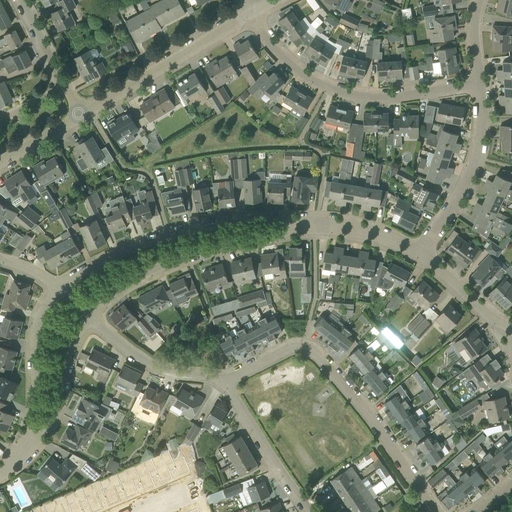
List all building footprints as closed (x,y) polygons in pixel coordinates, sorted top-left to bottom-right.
[(62,0),(57,3),(60,9),(50,15),(58,31),(75,23),(69,10),(76,7),(72,0),(62,0)] [(149,7),(151,9),(160,26),(173,20),(162,0),(149,7)] [(178,0),(162,0),(173,20),(185,13),(178,0)] [(324,0),(347,11),(351,2),(348,1),(348,0),(324,0)] [(378,12),(381,3),(371,0),(368,9),(378,12)] [(435,0),(436,6),(438,6),(439,14),(454,12),(452,2),(461,1),(461,0),(435,0)] [(511,0),(498,0),(496,12),(511,15),(511,0)] [(124,6),(119,9),(121,14),(127,11),(124,6)] [(423,8),(424,17),(439,14),(438,6),(436,6),(423,8)] [(410,8),(402,10),(403,20),(411,18),(410,8)] [(151,9),(138,16),(149,36),(162,29),(160,26),(151,9)] [(0,29),(10,24),(4,10),(0,12),(0,29)] [(280,29),(283,33),(299,22),(292,11),(278,21),(282,27),(280,29)] [(115,13),(109,16),(113,23),(119,20),(115,13)] [(343,14),(340,21),(355,28),(358,21),(343,14)] [(149,36),(138,16),(125,22),(136,42),(149,36)] [(436,29),(430,30),(432,41),(453,38),(451,26),(455,25),(453,16),(434,19),(436,29)] [(332,18),(329,23),(336,27),(339,22),(332,18)] [(300,36),(306,32),(310,35),(319,25),(314,20),(311,24),(309,23),(303,27),(299,22),(283,33),(286,37),(288,35),(292,41),(300,36)] [(313,62),(328,39),(328,38),(321,33),(324,29),(319,25),(310,35),(303,42),(308,46),(304,53),(310,57),(309,59),(313,62)] [(494,36),(493,50),(511,51),(511,26),(492,26),(492,35),(494,36)] [(0,47),(7,44),(10,49),(20,44),(14,30),(3,35),(4,37),(0,38),(0,47)] [(338,54),(342,46),(344,41),(338,38),(336,43),(335,44),(328,39),(313,62),(317,65),(319,62),(325,66),(334,52),(338,54)] [(373,46),(372,59),(377,59),(377,63),(377,70),(378,80),(385,79),(386,82),(391,82),(389,62),(382,62),(381,59),(382,52),(379,52),(380,40),(374,39),(373,46)] [(233,45),(245,64),(251,61),(250,58),(256,54),(248,40),(241,44),(239,42),(233,45)] [(342,46),(348,49),(350,44),(344,41),(342,46)] [(438,50),(440,62),(460,59),(459,54),(456,54),(455,47),(438,50)] [(90,51),(73,59),(79,70),(81,69),(84,75),(91,71),(95,78),(107,72),(103,64),(98,67),(94,58),(97,57),(98,54),(96,50),(93,49),(90,51)] [(10,57),(10,55),(1,60),(0,58),(0,68),(4,67),(7,74),(30,63),(24,50),(10,57)] [(345,77),(350,78),(355,59),(343,56),(341,63),(339,72),(346,74),(345,77)] [(210,75),(217,86),(230,79),(231,82),(239,78),(235,71),(232,65),(227,57),(213,65),(212,62),(205,67),(210,75)] [(355,59),(350,78),(355,79),(356,77),(363,78),(367,62),(355,59)] [(460,59),(440,62),(442,74),(459,71),(458,64),(460,64),(460,59)] [(497,70),(497,75),(511,73),(511,60),(503,62),(503,70),(497,70)] [(267,61),(263,65),(267,70),(272,66),(267,61)] [(401,61),(389,62),(391,82),(396,81),(395,79),(403,78),(402,68),(401,61)] [(241,70),(250,86),(251,86),(256,81),(247,66),(241,70)] [(408,70),(410,80),(419,79),(417,69),(417,66),(408,67),(408,70)] [(277,91),(285,84),(274,72),(269,77),(265,72),(256,81),(251,86),(250,86),(247,89),(257,100),(265,93),(271,100),(279,93),(277,91)] [(206,92),(200,82),(195,73),(176,84),(185,99),(197,91),(200,95),(206,92)] [(504,79),(504,87),(511,86),(511,73),(497,75),(498,80),(504,79)] [(0,82),(0,106),(3,105),(3,106),(9,103),(4,90),(6,89),(2,82),(0,82)] [(214,91),(216,94),(222,105),(231,100),(223,86),(214,91)] [(283,101),(293,107),(304,90),(299,88),(298,90),(292,86),(283,101)] [(499,95),(499,101),(511,99),(511,86),(504,87),(505,95),(499,95)] [(155,94),(156,96),(141,105),(146,114),(138,119),(142,127),(150,121),(174,107),(169,98),(164,89),(155,94)] [(304,90),(293,107),(304,113),(313,99),(307,95),(308,93),(304,90)] [(222,105),(216,94),(208,99),(218,114),(225,110),(222,105)] [(511,99),(499,101),(499,105),(506,105),(506,113),(511,112),(511,99)] [(438,113),(437,121),(451,123),(461,125),(462,118),(463,118),(464,116),(463,115),(464,108),(440,103),(438,113)] [(272,110),(277,114),(280,109),(274,105),(272,110)] [(325,122),(337,125),(342,106),(338,105),(337,107),(330,105),(325,122)] [(423,122),(432,123),(435,107),(426,105),(423,122)] [(342,106),(337,125),(349,128),(351,121),(354,112),(347,110),(347,107),(342,106)] [(364,130),(376,130),(376,111),(371,111),(371,113),(364,113),(364,130)] [(376,111),(376,130),(388,130),(388,113),(381,113),(381,111),(376,111)] [(139,130),(133,122),(128,113),(115,121),(114,118),(108,122),(109,124),(108,125),(113,134),(117,140),(130,132),(132,134),(139,130)] [(418,126),(418,116),(408,116),(408,113),(400,113),(400,120),(394,120),(394,138),(401,138),(401,135),(409,135),(409,138),(418,138),(418,126)] [(295,126),(300,129),(307,118),(301,115),(295,126)] [(311,128),(316,131),(323,120),(317,117),(311,128)] [(511,150),(511,126),(500,126),(500,135),(502,135),(502,151),(511,150)] [(429,133),(427,138),(460,149),(461,144),(455,142),(458,135),(442,130),(440,137),(429,133)] [(82,140),(75,144),(80,153),(88,167),(104,158),(107,163),(112,160),(113,160),(114,159),(106,147),(100,151),(97,146),(92,137),(83,142),(82,140)] [(360,151),(361,138),(355,137),(354,143),(353,150),(352,157),(361,160),(363,160),(364,152),(360,151)] [(436,147),(434,154),(449,159),(452,152),(458,154),(460,149),(427,138),(426,143),(436,147)] [(157,140),(152,143),(157,150),(162,147),(157,140)] [(151,142),(146,145),(151,153),(157,150),(152,143),(151,142)] [(236,154),(228,155),(228,160),(230,160),(232,178),(238,177),(237,159),(236,154)] [(434,154),(430,166),(451,173),(453,168),(447,166),(449,159),(434,154)] [(33,167),(44,185),(63,174),(58,165),(59,165),(55,157),(40,166),(38,164),(33,167)] [(245,159),(237,159),(238,177),(246,177),(245,159)] [(335,205),(340,206),(344,183),(345,179),(346,173),(349,160),(342,159),(338,182),(326,180),(323,196),(337,199),(335,205)] [(369,188),(365,210),(370,211),(371,205),(379,206),(381,196),(382,190),(378,190),(379,184),(377,184),(381,164),(374,163),(372,176),(371,182),(370,188),(369,188)] [(451,173),(430,166),(426,178),(441,183),(444,176),(450,178),(451,173)] [(190,167),(183,169),(186,185),(194,183),(190,167)] [(186,185),(183,169),(175,171),(178,186),(186,185)] [(395,177),(410,184),(414,177),(399,169),(395,177)] [(487,179),(485,184),(506,193),(511,182),(511,180),(511,172),(503,169),(500,176),(496,175),(493,182),(487,179)] [(22,171),(5,182),(10,190),(14,196),(19,193),(24,201),(25,202),(35,195),(30,186),(31,186),(22,171)] [(267,202),(283,203),(284,195),(290,195),(291,175),(281,174),(281,183),(268,182),(268,192),(267,202)] [(303,175),(303,177),(295,176),(292,201),(308,203),(309,191),(316,192),(318,177),(303,175)] [(113,176),(105,179),(107,184),(115,181),(113,176)] [(256,180),(244,181),(245,193),(246,203),(262,201),(261,191),(260,180),(256,180)] [(234,196),(233,181),(226,181),(226,188),(222,189),(222,182),(218,183),(219,188),(218,188),(219,197),(220,207),(235,206),(234,196)] [(213,192),(213,187),(208,188),(207,187),(206,185),(204,183),(200,184),(199,187),(199,188),(192,190),(194,201),(197,211),(212,208),(210,198),(209,193),(213,192)] [(346,200),(354,202),(356,186),(344,183),(340,206),(345,207),(346,200)] [(422,205),(431,210),(438,195),(429,191),(415,184),(411,192),(418,195),(415,202),(422,205)] [(489,191),(486,198),(501,205),(506,193),(485,184),(483,188),(489,191)] [(361,209),(365,210),(369,188),(356,186),(354,202),(362,203),(361,209)] [(40,193),(49,207),(55,203),(47,189),(40,193)] [(171,216),(186,212),(181,189),(161,193),(164,205),(168,204),(171,216)] [(131,199),(125,201),(128,211),(132,220),(137,219),(138,224),(150,220),(149,217),(152,217),(150,207),(156,205),(155,201),(152,191),(146,192),(145,191),(144,190),(138,191),(138,193),(138,194),(141,205),(134,207),(131,199)] [(102,205),(97,192),(90,195),(96,208),(102,205)] [(83,198),(90,214),(97,211),(96,208),(90,195),(83,198)] [(399,198),(392,212),(395,213),(401,216),(397,223),(412,231),(419,216),(408,211),(411,205),(399,198)] [(476,202),(474,207),(495,217),(495,216),(501,205),(486,198),(482,205),(476,202)] [(114,215),(107,217),(111,231),(117,229),(118,231),(127,227),(125,223),(132,220),(128,211),(125,201),(111,206),(114,215)] [(0,203),(0,222),(1,223),(1,222),(5,215),(12,220),(16,213),(0,203)] [(71,204),(63,208),(67,215),(72,214),(75,211),(74,206),(71,204)] [(28,207),(23,212),(35,223),(40,217),(28,207)] [(490,228),(491,225),(509,233),(511,226),(511,225),(495,216),(495,217),(474,207),(472,211),(478,214),(475,221),(472,228),(487,238),(491,229),(490,228)] [(56,212),(65,228),(72,225),(67,215),(63,208),(56,212)] [(35,223),(23,212),(19,218),(31,228),(35,223)] [(81,230),(90,249),(106,242),(96,220),(80,227),(81,230)] [(1,223),(0,222),(0,239),(8,227),(1,222),(1,223)] [(64,242),(57,245),(65,261),(80,253),(69,232),(61,236),(64,242)] [(25,233),(16,247),(23,251),(32,238),(25,233)] [(460,260),(458,262),(465,267),(472,257),(476,260),(482,252),(468,242),(467,244),(457,236),(447,250),(460,260)] [(485,250),(497,258),(503,249),(491,241),(485,250)] [(65,261),(57,245),(47,251),(44,246),(36,250),(43,262),(47,260),(52,268),(65,261)] [(322,268),(335,270),(339,248),(334,247),(333,253),(325,252),(322,268)] [(289,258),(289,273),(305,273),(305,255),(302,255),(302,248),(289,248),(289,258)] [(344,249),(339,248),(335,270),(348,272),(350,256),(343,255),(344,249)] [(348,272),(361,274),(364,252),(359,251),(358,257),(350,256),(348,272)] [(369,253),(364,252),(361,274),(373,276),(376,260),(368,259),(369,253)] [(264,273),(265,280),(274,278),(274,279),(287,277),(284,260),(278,261),(277,253),(261,255),(263,265),(264,273)] [(482,266),(472,275),(483,286),(494,275),(498,279),(502,275),(505,271),(501,267),(496,262),(489,255),(480,264),(482,266)] [(231,263),(235,282),(255,277),(251,258),(231,263)] [(382,265),(378,280),(376,287),(384,290),(387,289),(389,289),(392,288),(394,286),(395,282),(404,286),(410,273),(391,263),(388,267),(382,265)] [(203,273),(208,289),(228,283),(225,274),(222,264),(213,267),(214,269),(203,273)] [(336,300),(339,282),(340,276),(335,275),(334,286),(332,286),(332,291),(331,299),(336,300)] [(501,282),(490,293),(506,308),(511,301),(511,287),(511,285),(511,282),(506,277),(505,278),(502,275),(498,279),(501,282)] [(303,276),(303,293),(311,293),(311,276),(303,276)] [(169,284),(172,290),(167,293),(173,306),(178,304),(188,300),(187,297),(198,293),(193,283),(187,285),(184,278),(169,284)] [(1,309),(13,312),(15,306),(26,310),(29,299),(26,298),(30,285),(14,280),(8,300),(4,299),(1,309)] [(415,300),(426,310),(438,297),(430,289),(431,288),(423,280),(413,291),(411,289),(404,297),(405,298),(411,304),(415,300)] [(138,298),(146,313),(170,300),(162,285),(138,298)] [(240,307),(265,299),(262,290),(237,298),(240,307)] [(398,295),(396,294),(386,308),(394,314),(405,298),(404,297),(399,293),(398,295)] [(212,307),(214,315),(229,310),(227,302),(212,307)] [(136,318),(123,304),(111,316),(123,330),(136,318)] [(435,320),(448,332),(462,317),(449,304),(435,320)] [(255,307),(245,309),(246,315),(256,312),(255,307)] [(246,315),(245,309),(235,312),(237,318),(246,315)] [(407,327),(413,333),(426,319),(420,313),(407,327)] [(358,319),(366,325),(370,321),(362,314),(358,319)] [(0,334),(5,335),(15,338),(17,331),(19,332),(22,321),(5,316),(3,324),(0,323),(0,332),(0,333),(0,334)] [(267,316),(262,319),(273,339),(277,337),(276,334),(282,331),(275,316),(268,319),(267,316)] [(316,330),(325,338),(336,325),(326,317),(325,319),(321,316),(313,325),(317,328),(316,330)] [(137,323),(148,336),(154,330),(148,323),(143,317),(137,323)] [(158,327),(160,325),(154,318),(148,323),(154,330),(156,333),(160,330),(158,327)] [(259,324),(253,327),(261,342),(266,339),(268,342),(273,339),(262,319),(257,321),(259,324)] [(416,342),(432,324),(426,319),(413,333),(408,338),(404,343),(407,345),(413,339),(416,342)] [(176,323),(173,326),(173,329),(176,332),(179,332),(181,329),(181,326),(179,323),(176,323)] [(329,344),(333,348),(347,330),(343,326),(341,329),(336,325),(325,338),(331,342),(329,344)] [(246,327),(241,330),(251,350),(256,348),(255,345),(261,342),(253,327),(247,330),(246,327)] [(464,347),(472,358),(486,348),(478,336),(480,335),(475,329),(453,344),(458,351),(464,347)] [(237,335),(232,337),(240,352),(245,350),(246,353),(251,350),(241,330),(236,332),(237,335)] [(347,330),(333,348),(337,351),(339,349),(344,353),(351,345),(355,340),(349,335),(351,333),(347,330)] [(240,352),(232,337),(231,338),(228,332),(224,335),(225,337),(219,341),(227,356),(233,352),(234,355),(240,352)] [(384,342),(387,339),(381,332),(377,336),(378,337),(384,342)] [(404,343),(408,338),(403,334),(394,344),(398,348),(403,342),(404,343)] [(350,364),(353,368),(371,353),(384,342),(378,337),(366,348),(367,349),(365,351),(360,346),(348,357),(352,362),(350,364)] [(395,346),(387,339),(384,342),(391,350),(395,346)] [(154,344),(149,349),(152,353),(157,348),(154,344)] [(0,346),(0,371),(4,372),(5,367),(12,369),(17,352),(0,346)] [(98,379),(104,382),(115,360),(93,349),(85,365),(101,373),(98,379)] [(392,355),(399,361),(402,357),(396,351),(392,355)] [(374,367),(376,365),(372,359),(374,357),(371,353),(353,368),(357,372),(359,370),(363,375),(374,367)] [(409,360),(416,367),(422,361),(416,354),(409,360)] [(402,357),(399,361),(406,368),(410,364),(402,357)] [(490,363),(485,367),(479,360),(469,367),(477,379),(477,382),(480,386),(483,387),(485,390),(492,386),(491,386),(490,384),(504,375),(502,372),(503,372),(499,367),(498,367),(500,365),(495,359),(490,363)] [(116,379),(113,386),(127,392),(137,398),(139,394),(143,385),(137,382),(141,374),(123,365),(119,374),(116,379)] [(366,388),(384,374),(380,369),(378,371),(374,367),(363,375),(361,377),(365,382),(363,384),(366,388)] [(429,387),(426,383),(417,371),(413,375),(416,379),(424,391),(429,387)] [(465,377),(462,372),(457,375),(461,380),(465,377)] [(384,374),(366,388),(370,392),(372,390),(377,396),(390,385),(385,380),(387,378),(384,374)] [(0,395),(1,396),(10,400),(17,384),(8,380),(0,376),(0,395)] [(436,376),(432,382),(439,387),(443,381),(436,376)] [(135,412),(143,416),(145,415),(148,409),(158,414),(168,394),(161,390),(160,392),(148,387),(139,405),(137,404),(134,410),(135,412)] [(429,387),(424,391),(430,399),(434,396),(429,387)] [(191,419),(204,398),(195,393),(194,396),(180,388),(176,394),(175,396),(176,397),(172,404),(186,412),(185,415),(191,419)] [(385,411),(388,415),(407,402),(404,398),(401,399),(398,394),(392,398),(384,403),(387,409),(385,411)] [(105,396),(103,403),(109,405),(112,398),(105,396)] [(435,400),(440,409),(445,406),(439,397),(435,400)] [(484,402),(489,422),(499,419),(509,417),(504,397),(484,402)] [(106,418),(111,408),(92,399),(91,401),(84,398),(76,413),(86,418),(83,425),(95,432),(103,416),(106,418)] [(458,411),(462,418),(481,407),(476,399),(458,411)] [(0,428),(6,431),(13,416),(6,412),(9,406),(0,401),(0,428)] [(397,424),(400,422),(411,414),(408,408),(410,407),(407,402),(388,415),(391,420),(394,418),(397,424)] [(213,423),(219,427),(228,413),(214,405),(206,418),(206,419),(202,426),(208,430),(213,423)] [(440,409),(446,417),(450,414),(445,406),(440,409)] [(401,429),(404,433),(423,420),(420,416),(418,418),(414,412),(411,414),(400,422),(404,427),(401,429)] [(423,420),(404,433),(407,438),(410,436),(414,442),(428,432),(424,426),(426,425),(423,420)] [(458,431),(451,420),(446,423),(454,434),(458,431)] [(190,446),(201,428),(194,424),(183,442),(190,446)] [(60,441),(77,450),(80,443),(85,445),(92,433),(76,425),(73,430),(68,428),(60,441)] [(102,426),(99,432),(116,441),(119,434),(102,426)] [(467,444),(458,431),(454,434),(459,442),(455,445),(459,451),(467,444)] [(482,434),(475,440),(479,444),(486,438),(482,434)] [(235,468),(239,475),(245,471),(247,474),(258,467),(257,465),(257,464),(241,436),(234,440),(231,435),(225,438),(229,444),(219,449),(224,459),(229,456),(232,463),(228,466),(230,470),(235,468)] [(417,452),(420,457),(439,444),(436,439),(434,441),(430,435),(416,445),(420,451),(417,452)] [(498,449),(508,462),(511,458),(511,440),(509,443),(503,436),(494,444),(498,449)] [(176,438),(169,440),(172,449),(179,446),(176,438)] [(475,440),(464,451),(467,455),(473,449),(477,452),(482,448),(479,444),(475,440)] [(176,458),(172,460),(175,467),(178,474),(189,470),(186,463),(194,459),(192,449),(186,444),(176,448),(178,453),(176,458)] [(439,444),(420,457),(423,461),(426,460),(430,465),(438,460),(444,456),(440,450),(442,448),(439,444)] [(491,451),(487,454),(501,472),(506,468),(504,466),(508,462),(498,449),(493,453),(491,451)] [(159,466),(155,468),(158,475),(161,482),(172,477),(169,470),(175,467),(172,460),(168,451),(159,455),(161,460),(159,466)] [(378,459),(373,451),(369,454),(374,462),(378,459)] [(464,451),(452,461),(456,465),(467,455),(464,451)] [(501,472),(487,454),(482,458),(484,460),(479,464),(484,470),(490,477),(495,473),(497,475),(501,472)] [(52,457),(37,475),(44,481),(46,478),(58,488),(60,486),(70,474),(77,466),(80,469),(87,461),(78,457),(73,463),(68,459),(68,458),(61,466),(52,457)] [(142,473),(138,475),(141,482),(144,489),(155,484),(152,477),(158,475),(155,468),(151,458),(142,462),(144,467),(142,473)] [(110,459),(106,470),(113,473),(118,463),(110,459)] [(456,465),(452,461),(445,467),(448,471),(456,465)] [(371,464),(364,467),(368,473),(374,470),(371,464)] [(125,480),(121,482),(124,489),(127,496),(138,491),(135,485),(141,482),(138,475),(134,466),(125,469),(127,475),(125,480)] [(331,481),(335,488),(356,474),(351,466),(331,481)] [(436,474),(429,481),(434,487),(442,480),(448,474),(443,468),(436,474)] [(467,470),(463,474),(478,491),(482,488),(480,486),(485,481),(475,468),(469,473),(467,470)] [(386,470),(379,475),(383,480),(389,475),(386,470)] [(108,488),(104,489),(107,497),(110,504),(121,499),(118,492),(124,489),(121,482),(117,473),(108,477),(110,482),(108,488)] [(335,488),(340,495),(361,481),(356,474),(335,488)] [(461,480),(456,484),(467,497),(472,492),(474,495),(478,491),(463,474),(459,477),(461,480)] [(389,475),(383,480),(388,487),(394,482),(389,475)] [(91,495),(87,497),(90,504),(93,511),(104,506),(101,499),(107,497),(104,489),(100,480),(91,484),(93,489),(91,495)] [(241,491),(246,504),(252,502),(270,496),(264,481),(242,490),(239,483),(223,489),(226,497),(241,491)] [(361,481),(340,495),(346,504),(367,490),(361,481)] [(467,497),(456,484),(454,485),(447,492),(445,490),(437,496),(436,497),(447,510),(456,503),(457,505),(467,497)] [(74,502),(70,504),(73,511),(86,511),(84,506),(90,504),(87,497),(83,488),(74,491),(76,497),(74,502)] [(367,490),(346,504),(351,511),(355,511),(374,499),(367,490)] [(212,493),(205,496),(208,503),(212,502),(214,498),(212,493)] [(56,510),(52,511),(73,511),(70,504),(66,495),(56,499),(58,504),(56,510)] [(374,499),(355,511),(375,511),(377,511),(380,509),(374,499)] [(282,511),(279,503),(270,507),(259,511),(282,511)]
